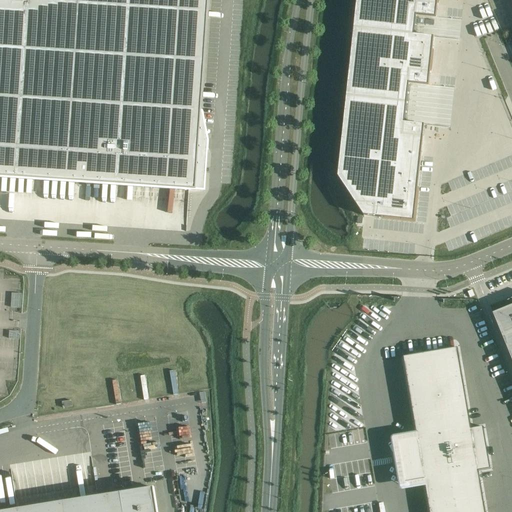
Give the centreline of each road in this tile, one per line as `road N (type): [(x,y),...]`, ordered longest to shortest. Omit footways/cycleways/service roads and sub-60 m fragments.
road 1 (tertiary): [(287,265),(311,0)]
road 2 (tertiary): [(299,0),(270,264)]
road 3 (tertiary): [(270,264),(35,248)]
road 4 (tertiary): [(287,265),(441,273),(511,245)]
road 5 (tertiary): [(270,264),(262,357),(272,450)]
road 6 (tertiary): [(272,450),(287,265)]
road 7 (unclassified): [(35,248),(25,386),(21,401),(0,415)]
